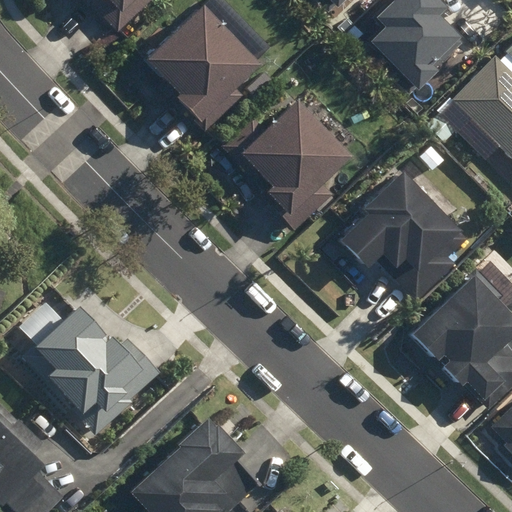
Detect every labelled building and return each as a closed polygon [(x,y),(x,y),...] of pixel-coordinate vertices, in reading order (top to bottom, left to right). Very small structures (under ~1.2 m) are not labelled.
[(92,2),(119,30),(150,0),(84,0),(89,4),(92,2)] [(204,0),(148,54),(183,90),(180,93),(203,117),(262,60),(204,0)] [(448,4),(444,0),(395,0),(380,15),(387,23),(371,38),(418,87),(439,66),(436,62),(463,35),(441,12),(448,4)] [(511,39),(496,56),(511,72),(511,39)] [(444,103),(511,170),(511,77),(509,81),(487,60),(444,103)] [(262,193),(295,227),(333,191),(322,180),(350,153),(298,97),(264,129),(252,117),(223,145),(249,172),(257,165),(273,182),(262,193)] [(468,233),(404,167),(365,204),(370,209),(345,233),(371,260),(376,256),(416,297),(453,261),(446,254),(468,233)] [(500,293),(476,270),(413,330),(438,355),(442,351),(449,357),(444,362),(465,382),(490,407),(511,384),(511,307),(499,295),(500,293)] [(81,302),(23,353),(48,381),(53,376),(78,403),(72,408),(95,434),(133,400),(131,397),(160,370),(130,336),(123,342),(114,332),(109,336),(104,331),(106,330),(81,302)] [(0,498),(14,511),(13,511),(46,511),(65,493),(38,467),(46,459),(35,448),(43,440),(19,417),(16,419),(0,403),(0,498)] [(511,405),(492,425),(511,445),(511,405)] [(145,505),(137,511),(213,511),(225,502),(230,508),(258,484),(234,458),(244,449),(219,421),(217,423),(209,414),(180,440),(182,442),(129,488),(145,505)]
